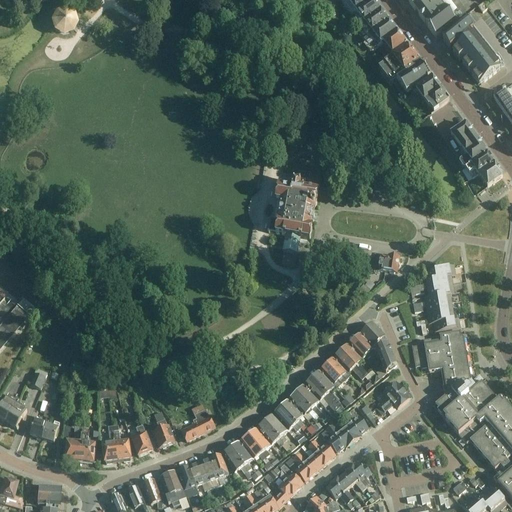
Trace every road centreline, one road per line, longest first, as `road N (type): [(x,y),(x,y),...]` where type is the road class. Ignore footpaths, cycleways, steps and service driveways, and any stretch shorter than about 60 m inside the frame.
road 1 (residential): [(90,500),(238,430),(368,313)]
road 2 (residential): [(379,436),(420,400),(383,318),(368,313)]
road 3 (secondary): [(467,109),(385,0)]
